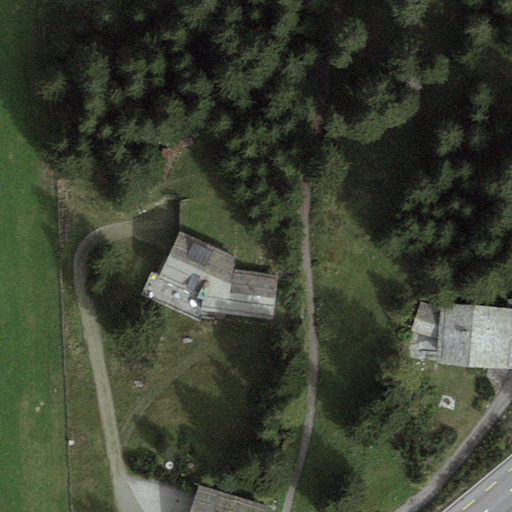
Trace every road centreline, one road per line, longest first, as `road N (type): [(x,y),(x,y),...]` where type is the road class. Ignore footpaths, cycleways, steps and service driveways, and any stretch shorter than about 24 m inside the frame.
road 1 (track): [(355,0),(308,80),(313,368),(285,511)]
road 2 (track): [(131,511),(84,251),(149,227)]
road 3 (track): [(404,511),(442,481),(511,389)]
